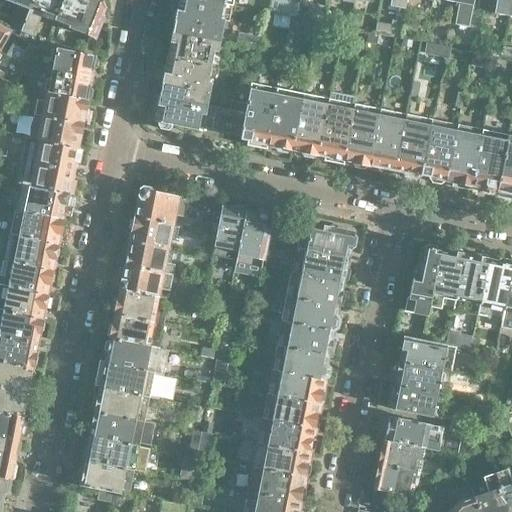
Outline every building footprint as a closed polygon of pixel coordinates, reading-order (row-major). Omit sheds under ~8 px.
[(0,0),(5,1),(29,10),(32,0),(0,0)] [(32,0),(29,10),(20,31),(33,36),(43,11),(55,16),(61,0),(32,0)] [(61,0),(55,16),(54,20),(69,26),(68,28),(76,31),(88,0),(61,0)] [(88,0),(76,31),(84,35),(85,34),(94,38),(103,17),(101,16),(104,9),(103,7),(99,0),(88,0)] [(200,0),(179,0),(177,10),(176,10),(173,21),(175,21),(198,25),(196,38),(219,43),(224,20),(229,21),(232,6),(223,4),(200,0)] [(294,16),(297,3),(279,0),(278,0),(276,13),(294,16)] [(342,0),(341,8),(351,10),(353,0),(342,0)] [(353,0),(351,10),(363,12),(364,1),(368,2),(368,0),(353,0)] [(390,0),(389,6),(404,9),(406,2),(406,0),(390,0)] [(459,0),(459,3),(458,11),(471,13),(473,5),(473,0),(459,0)] [(495,0),(494,13),(509,16),(511,0),(495,0)] [(325,8),(309,4),(306,18),(323,21),(325,8)] [(266,13),(264,26),(273,27),(275,15),(266,13)] [(350,14),(348,26),(356,28),(359,16),(350,14)] [(309,22),(292,19),(290,31),(307,34),(309,22)] [(170,41),(167,58),(174,59),(218,69),(221,53),(217,52),(219,43),(196,38),(198,25),(175,21),(173,32),(171,32),(169,41),(170,41)] [(374,33),(383,35),(388,36),(390,25),(376,22),(374,33)] [(330,26),(318,23),(316,37),(328,39),(330,26)] [(0,50),(11,31),(0,24),(0,50)] [(351,32),(344,30),(342,41),(349,42),(351,32)] [(260,38),(238,34),(236,45),(258,49),(260,38)] [(411,40),(403,38),(401,45),(409,46),(411,40)] [(425,55),(444,58),(446,47),(428,43),(425,55)] [(52,67),(52,70),(91,78),(92,69),(97,67),(98,61),(95,56),(85,54),(85,53),(56,47),(52,67)] [(511,48),(503,47),(501,57),(511,59),(511,48)] [(484,68),(487,56),(474,53),(471,66),(484,68)] [(167,58),(162,84),(186,89),(184,101),(207,105),(211,83),(215,83),(218,69),(174,59),(167,58)] [(253,61),(244,59),(242,73),(251,75),(253,61)] [(52,70),(47,92),(87,100),(87,99),(91,97),(92,91),(89,87),(91,78),(52,70)] [(419,82),(412,81),(409,96),(416,97),(419,82)] [(242,127),(240,136),(240,139),(249,141),(248,145),(266,149),(267,145),(268,145),(278,94),(279,88),(251,83),(249,89),(243,118),(242,127)] [(162,84),(158,106),(157,106),(154,121),(159,123),(159,125),(160,129),(167,130),(171,128),(172,125),(198,130),(199,124),(203,125),(205,114),(201,114),(203,105),(184,101),(186,89),(162,84)] [(278,94),(268,145),(276,146),(277,151),(287,153),(292,150),(293,150),(303,99),(304,94),(279,88),(278,94)] [(37,99),(34,114),(82,124),(87,100),(47,92),(46,92),(44,100),(37,99)] [(462,94),(457,93),(454,108),(459,109),(462,94)] [(303,99),(293,150),(302,152),(304,156),(313,158),(318,155),(319,155),(329,105),(330,99),(304,94),(303,99)] [(319,155),(326,157),(325,161),(343,164),(344,160),(345,161),(356,104),(330,99),(329,105),(319,155)] [(228,109),(244,112),(246,104),(229,100),(228,109)] [(356,104),(345,161),(352,162),(355,167),(364,169),(369,165),(379,115),(380,109),(356,104)] [(211,127),(211,130),(240,136),(242,127),(243,118),(214,112),(215,110),(206,108),(205,114),(203,125),(211,127)] [(379,115),(369,165),(378,167),(380,172),(390,174),(394,170),(396,171),(406,120),(407,114),(380,109),(379,115)] [(82,124),(34,114),(29,138),(36,139),(58,144),(77,147),(82,124)] [(406,120),(396,171),(404,172),(406,177),(415,179),(419,175),(420,176),(432,119),(407,114),(406,120)] [(432,119),(420,176),(429,177),(431,182),(441,184),(446,181),(458,124),(432,119)] [(458,124),(446,181),(454,182),(453,186),(471,190),(482,136),(483,129),(458,124)] [(482,136),(471,190),(472,186),(481,188),(482,193),(493,194),(496,192),(506,142),(506,141),(508,135),(483,129),(482,136)] [(506,142),(496,192),(497,191),(501,196),(511,198),(511,197),(511,135),(508,135),(507,142),(506,142)] [(20,161),(34,163),(72,171),(74,161),(79,159),(80,153),(76,149),(77,147),(58,144),(25,137),(20,161)] [(15,184),(28,187),(68,195),(68,192),(73,190),(74,184),(70,181),(72,171),(34,163),(20,161),(15,184)] [(28,187),(23,211),(43,215),(63,220),(64,215),(67,213),(68,209),(66,206),(68,195),(28,187)] [(140,189),(134,216),(174,225),(174,224),(215,232),(217,224),(184,217),(187,205),(187,200),(151,193),(151,192),(148,188),(143,187),(140,189)] [(193,205),(203,207),(205,199),(195,198),(193,205)] [(216,233),(213,246),(211,255),(236,260),(236,255),(244,211),(242,208),(235,206),(232,209),(221,207),(220,214),(216,233)] [(9,234),(9,235),(57,245),(63,220),(43,215),(23,211),(20,227),(10,225),(7,225),(0,223),(0,232),(3,233),(9,234)] [(236,255),(236,260),(235,263),(261,268),(262,266),(265,254),(268,243),(273,218),(271,218),(271,217),(268,213),(258,211),(254,214),(244,211),(236,255)] [(132,231),(130,241),(169,249),(171,239),(179,240),(182,226),(174,224),(174,225),(134,216),(134,220),(131,221),(129,228),(132,231)] [(283,220),(273,218),(268,243),(278,245),(283,220)] [(299,229),(295,249),(347,260),(348,250),(353,247),(355,239),(352,233),(300,223),(299,229)] [(52,270),(55,258),(58,255),(59,250),(57,247),(57,245),(9,235),(4,260),(52,270)] [(127,254),(125,265),(173,275),(175,264),(166,263),(169,249),(130,241),(130,243),(126,245),(124,253),(127,254)] [(211,255),(213,246),(203,244),(200,256),(211,258),(211,255)] [(413,277),(410,294),(406,311),(412,312),(412,313),(417,315),(412,337),(413,337),(422,339),(427,316),(429,306),(431,298),(431,294),(432,294),(432,292),(441,251),(439,251),(436,245),(427,244),(422,248),(416,278),(413,277)] [(295,249),(291,272),(342,283),(347,280),(349,270),(345,267),(347,260),(295,249)] [(431,298),(429,306),(441,308),(441,305),(452,307),(454,297),(455,297),(463,255),(460,251),(452,249),(447,252),(441,251),(432,292),(432,294),(431,294),(431,298)] [(454,297),(452,307),(452,310),(465,313),(466,309),(478,311),(480,302),(488,260),(485,256),(476,254),(472,257),(463,255),(455,297),(454,297)] [(276,257),(266,255),(263,266),(274,268),(276,257)] [(480,302),(478,311),(477,316),(489,318),(490,314),(501,316),(511,266),(511,264),(509,261),(500,259),(496,262),(488,260),(480,302)] [(53,280),(54,275),(52,272),(52,270),(4,260),(0,277),(0,284),(3,285),(47,293),(49,283),(53,280)] [(120,288),(159,296),(160,296),(161,289),(169,291),(173,275),(125,265),(124,267),(121,268),(120,276),(122,278),(120,288)] [(511,266),(501,316),(501,320),(511,322),(511,266)] [(206,282),(208,271),(200,269),(195,272),(194,279),(206,282)] [(291,272),(286,297),(337,307),(342,304),(344,295),(340,292),(342,283),(291,272)] [(0,309),(42,319),(45,308),(48,305),(49,299),(46,297),(47,293),(3,285),(0,284),(0,309)] [(115,312),(115,314),(164,324),(167,307),(163,306),(165,297),(160,296),(159,296),(120,288),(118,300),(115,299),(112,311),(115,312)] [(278,303),(280,295),(267,293),(266,300),(278,303)] [(215,310),(223,312),(226,298),(218,296),(215,310)] [(286,297),(281,322),(332,331),(337,329),(339,319),(335,315),(337,307),(286,297)] [(0,335),(37,343),(40,332),(43,330),(44,324),(42,320),(42,319),(0,309),(0,335)] [(216,322),(219,311),(215,310),(208,309),(206,320),(216,322)] [(110,336),(110,338),(159,347),(162,332),(157,331),(159,324),(164,325),(164,324),(115,314),(113,325),(109,324),(107,336),(110,336)] [(276,346),(327,356),(331,356),(335,340),(331,339),(332,331),(281,322),(276,346)] [(472,335),(453,331),(448,330),(445,344),(446,344),(455,346),(469,349),(470,342),(472,335)] [(37,343),(0,335),(0,360),(33,367),(33,365),(36,363),(37,357),(35,354),(37,343)] [(401,353),(399,361),(450,372),(455,347),(446,345),(446,344),(445,344),(413,338),(401,336),(397,352),(401,353)] [(107,352),(105,363),(154,374),(159,347),(110,338),(109,341),(106,342),(104,350),(107,352)] [(276,346),(271,371),(322,380),(327,377),(329,368),(326,364),(327,356),(276,346)] [(218,347),(216,358),(226,360),(228,349),(218,347)] [(202,349),(200,356),(211,358),(212,351),(202,349)] [(0,385),(28,391),(29,382),(34,380),(36,372),(32,368),(33,367),(0,360),(0,385)] [(397,377),(395,384),(446,395),(450,372),(399,361),(395,364),(394,372),(397,377)] [(223,384),(226,363),(215,362),(212,382),(223,384)] [(105,363),(99,388),(149,398),(154,374),(105,363)] [(491,369),(482,368),(480,379),(489,380),(491,369)] [(271,371),(267,394),(317,404),(323,401),(324,393),(321,388),(322,380),(271,371)] [(446,395),(395,384),(391,386),(388,395),(392,401),(390,408),(396,410),(432,417),(441,419),(446,395)] [(0,385),(0,411),(23,416),(27,414),(29,405),(25,401),(28,391),(0,385)] [(97,398),(95,399),(93,407),(95,409),(94,412),(144,422),(149,398),(99,388),(97,398)] [(267,394),(262,418),(313,429),(318,425),(319,417),(316,413),(317,404),(267,394)] [(0,443),(2,444),(1,450),(18,454),(20,441),(18,441),(19,433),(23,433),(26,421),(22,421),(23,416),(0,411),(0,443)] [(94,414),(91,415),(89,422),(92,425),(89,437),(139,447),(139,445),(152,448),(157,426),(146,423),(144,422),(94,412),(94,414)] [(186,412),(184,419),(200,422),(201,414),(186,412)] [(507,430),(502,414),(496,421),(489,429),(501,431),(507,430)] [(385,435),(384,440),(422,448),(425,449),(425,448),(437,450),(439,443),(440,443),(442,430),(440,426),(430,424),(389,416),(387,424),(384,426),(384,431),(385,435)] [(262,418),(257,443),(308,453),(313,450),(315,442),(311,437),(313,429),(262,418)] [(489,429),(496,421),(481,418),(479,427),(489,429)] [(203,420),(201,431),(210,433),(213,422),(203,420)] [(487,431),(450,423),(448,435),(459,437),(456,454),(465,456),(487,431)] [(190,454),(206,457),(210,436),(194,433),(190,454)] [(89,437),(84,461),(134,471),(139,447),(89,437)] [(379,463),(379,466),(417,474),(422,448),(384,440),(382,451),(378,453),(376,461),(379,463)] [(0,476),(10,479),(12,479),(14,478),(16,466),(16,463),(14,463),(15,455),(18,455),(18,454),(1,450),(2,444),(0,443),(0,476)] [(257,443),(252,467),(303,477),(308,475),(310,466),(306,461),(308,453),(257,443)] [(191,483),(196,459),(183,456),(178,481),(191,483)] [(80,483),(80,485),(99,489),(111,492),(117,493),(121,494),(121,493),(126,495),(129,495),(134,471),(84,461),(82,471),(80,472),(78,480),(80,483)] [(376,481),(375,489),(412,497),(414,485),(417,474),(379,466),(378,467),(375,469),(373,477),(376,481)] [(252,467),(247,492),(298,502),(303,499),(305,491),(301,486),(303,477),(252,467)] [(437,467),(435,477),(445,479),(441,468),(437,467)] [(507,468),(494,473),(508,511),(511,511),(511,474),(509,475),(507,468)] [(470,485),(474,496),(479,511),(508,511),(494,473),(482,477),(483,480),(470,485)] [(0,502),(1,503),(3,493),(8,490),(10,479),(0,476),(0,502)] [(192,480),(187,504),(200,507),(205,483),(192,480)] [(445,485),(438,488),(441,497),(448,495),(445,485)] [(479,511),(474,496),(473,496),(469,485),(453,490),(457,501),(447,511),(479,511)] [(99,489),(97,498),(110,500),(110,498),(111,492),(99,489)] [(394,493),(375,489),(372,500),(392,505),(394,493)] [(246,499),(243,511),(297,511),(296,510),(298,502),(247,492),(246,499)]
